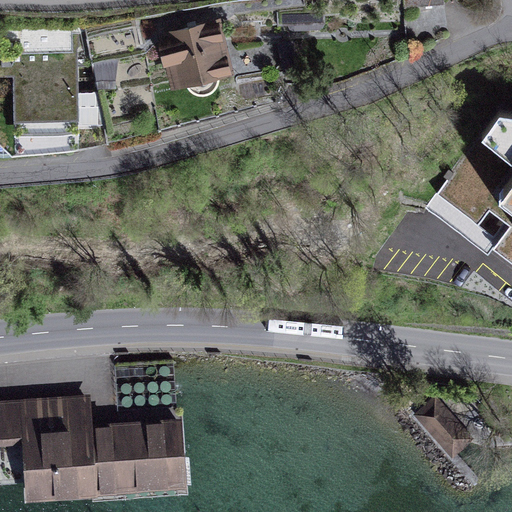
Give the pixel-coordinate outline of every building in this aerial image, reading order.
[(444,0),(402,0),(403,10),(445,7),(444,0)] [(221,20),(157,35),(171,92),(187,88),(195,97),(207,98),(217,91),(219,81),(234,77),(221,20)] [(0,72),(15,72),(16,156),(80,150),(77,26),(73,26),(0,23),(0,72)] [(294,42),(278,45),(282,66),(298,63),(294,42)] [(115,89),(113,64),(97,66),(99,90),(115,89)] [(511,110),(500,109),(489,122),(486,120),(481,126),(485,129),(452,172),(449,169),(444,175),(448,178),(442,186),(482,217),(489,209),(510,223),(498,239),(511,249),(511,110)] [(88,428),(86,398),(0,404),(0,474),(1,495),(181,483),(177,422),(88,428)] [(470,438),(435,398),(417,414),(452,454),(470,438)]
